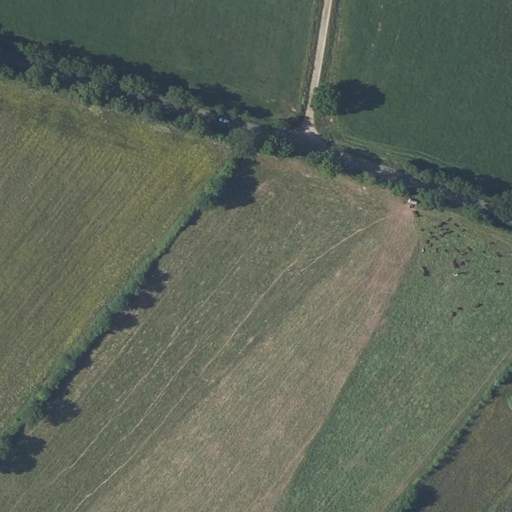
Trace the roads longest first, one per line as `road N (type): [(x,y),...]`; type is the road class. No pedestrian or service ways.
road 1 (unclassified): [(511,217),(0,53)]
road 2 (track): [(304,145),(330,0)]
